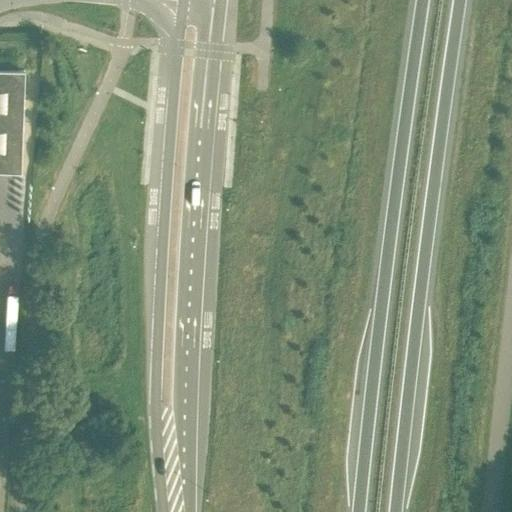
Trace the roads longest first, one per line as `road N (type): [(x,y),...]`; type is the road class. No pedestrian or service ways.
road 1 (trunk): [(422,0),(358,511)]
road 2 (trunk): [(399,511),(461,0)]
road 3 (tertiary): [(175,511),(181,216),(196,0)]
road 4 (unclassified): [(511,315),(489,511)]
